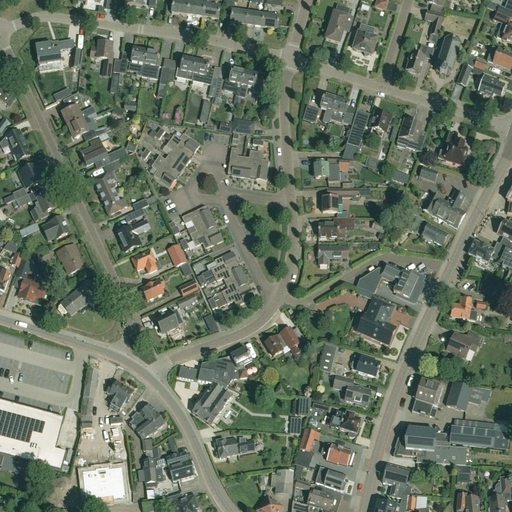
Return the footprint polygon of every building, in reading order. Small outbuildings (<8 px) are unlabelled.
[(143,0),(126,0),(125,6),(142,8),(143,0)] [(173,0),(173,2),(171,15),(186,17),(188,4),(189,4),(189,0),(173,0)] [(204,6),(202,19),(218,21),(219,8),(211,7),(211,0),(204,0),(204,6)] [(237,0),(226,0),(227,3),(225,17),(231,18),(232,12),(234,12),(234,4),(237,5),(237,0)] [(377,0),(374,9),(385,13),(388,3),(378,0),(377,0)] [(427,0),(426,5),(437,7),(443,9),(445,0),(427,0)] [(495,15),(511,21),(511,17),(511,12),(488,3),(485,10),(496,14),(495,15)] [(204,6),(189,4),(188,4),(186,17),(202,19),(204,6)] [(325,41),(338,45),(343,32),(348,33),(352,20),(347,18),(349,10),(343,8),(340,16),(334,14),(325,41)] [(246,27),(248,14),(234,12),(232,12),(231,18),(230,25),(246,27)] [(437,38),(443,17),(426,13),(424,22),(432,24),(429,36),(430,36),(428,42),(436,44),(437,38)] [(263,16),(248,14),(246,27),(261,29),(263,16)] [(511,21),(495,15),(493,21),(502,25),(499,32),(504,34),(501,41),(511,45),(511,27),(508,26),(511,21)] [(263,16),(261,29),(277,32),(279,18),(263,16)] [(369,57),(369,56),(370,57),(375,41),(365,38),(367,31),(361,29),(359,35),(358,35),(353,51),(364,54),(363,55),(363,56),(364,56),(364,57),(364,58),(365,58),(366,58),(367,58),(368,58),(369,57)] [(443,46),(442,47),(443,47),(442,51),(441,51),(441,52),(440,56),(439,56),(439,57),(440,57),(438,62),(438,61),(437,62),(438,63),(437,67),(436,67),(436,68),(437,68),(436,73),(439,74),(439,75),(445,77),(446,76),(449,77),(451,72),(452,73),(452,72),(453,67),(454,67),(453,67),(455,62),(456,62),(455,61),(456,57),(457,57),(457,56),(458,52),(459,52),(459,51),(458,51),(460,47),(460,46),(460,45),(459,45),(457,41),(458,40),(457,39),(456,40),(451,38),(450,38),(450,39),(448,40),(445,41),(445,40),(444,41),(445,42),(443,46)] [(62,65),(60,52),(74,50),(73,42),(36,48),(39,68),(62,65)] [(103,72),(103,75),(111,76),(111,73),(111,69),(113,55),(111,55),(112,46),(99,44),(98,50),(92,49),(91,59),(97,60),(97,61),(105,62),(104,68),(103,72)] [(409,63),(405,73),(414,76),(415,74),(419,76),(424,59),(427,49),(421,47),(418,57),(410,54),(407,62),(409,63)] [(487,63),(510,72),(511,66),(511,56),(498,51),(492,49),(487,63)] [(80,71),(83,53),(73,51),(70,70),(80,71)] [(144,66),(146,53),(133,51),(131,64),(137,65),(136,78),(142,79),(144,66)] [(159,55),(146,53),(144,66),(142,79),(157,81),(159,69),(157,68),(159,55)] [(191,83),(195,62),(182,59),(181,67),(178,66),(176,79),(191,83)] [(113,74),(119,75),(121,62),(114,61),(113,74)] [(127,63),(121,62),(119,75),(126,76),(127,63)] [(195,62),(191,83),(210,87),(208,97),(214,99),(217,81),(217,80),(212,79),(214,72),(207,71),(208,64),(195,62)] [(485,65),(475,62),(473,68),(483,72),(485,65)] [(468,81),(472,70),(464,67),(460,78),(468,81)] [(167,83),(169,70),(162,69),(159,86),(166,87),(167,83)] [(474,69),(472,74),(480,77),(482,72),(474,69)] [(169,70),(167,83),(173,84),(175,71),(169,70)] [(241,87),(244,73),(232,70),(231,75),(227,74),(224,88),(233,90),(232,94),(236,98),(239,99),(241,87)] [(241,87),(239,99),(244,100),(248,88),(253,90),(252,93),(257,94),(254,106),(260,108),(263,94),(260,93),(263,81),(256,79),(257,76),(244,73),(241,87)] [(499,99),(504,87),(497,84),(498,82),(490,79),(490,81),(484,78),(478,93),(492,98),(493,96),(499,99)] [(217,81),(214,99),(212,107),(216,108),(218,100),(219,100),(223,82),(217,81)] [(0,92),(0,101),(5,105),(9,99),(0,92)] [(78,95),(63,102),(66,108),(81,101),(78,95)] [(330,119),(336,100),(324,96),(320,109),(328,111),(326,117),(330,119)] [(336,100),(330,119),(330,121),(335,123),(338,115),(345,117),(349,104),(336,100)] [(135,113),(136,106),(125,105),(124,111),(135,113)] [(68,128),(95,115),(93,110),(85,114),(87,118),(82,121),(76,108),(62,115),(63,117),(62,118),(64,122),(65,121),(68,128)] [(315,124),(319,111),(313,109),(309,122),(315,124)] [(358,150),(368,116),(357,113),(347,146),(358,150)] [(371,136),(381,140),(383,133),(385,134),(389,123),(390,124),(392,117),(386,116),(386,117),(375,114),(371,129),(373,130),(371,136)] [(97,119),(95,115),(68,128),(74,140),(88,134),(85,127),(90,124),(90,122),(97,119)] [(233,134),(245,136),(247,122),(233,120),(232,134),(233,134)] [(422,126),(405,121),(397,145),(406,147),(406,149),(421,153),(425,140),(418,138),(422,126)] [(96,138),(108,133),(106,128),(93,132),(96,138)] [(154,138),(157,135),(152,131),(149,136),(154,139),(154,138)] [(18,163),(30,157),(19,132),(7,138),(0,145),(0,146),(2,151),(8,148),(12,157),(14,155),(18,163)] [(99,141),(100,144),(109,140),(106,134),(98,138),(99,141)] [(450,144),(452,136),(445,134),(441,148),(447,150),(446,154),(440,152),(437,159),(444,162),(463,168),(466,158),(467,159),(469,153),(467,153),(468,151),(463,149),(464,145),(463,144),(463,145),(455,143),(455,146),(450,144)] [(170,143),(191,158),(193,155),(194,155),(199,148),(183,136),(179,141),(174,137),(172,139),(170,142),(170,143)] [(100,144),(99,141),(90,145),(92,149),(80,154),(82,159),(83,161),(86,168),(99,161),(103,169),(118,162),(118,161),(127,157),(127,156),(124,150),(107,158),(100,144)] [(191,158),(170,143),(166,148),(172,152),(168,157),(184,169),(185,167),(189,160),(191,158)] [(128,152),(134,154),(137,146),(131,144),(128,152)] [(240,179),(244,159),(237,158),(238,151),(231,150),(227,176),(231,176),(231,177),(239,179),(240,179)] [(244,159),(240,179),(241,179),(249,179),(253,179),(257,154),(250,153),(249,160),(244,159)] [(257,154),(253,179),(256,180),(256,181),(265,183),(268,163),(262,162),(263,155),(257,154)] [(184,169),(168,157),(165,162),(159,157),(155,163),(176,178),(178,175),(179,176),(184,169)] [(353,162),(339,161),(338,168),(339,168),(339,169),(349,170),(349,169),(352,169),(359,175),(361,167),(353,162)] [(118,162),(103,169),(106,176),(93,182),(101,199),(114,193),(110,183),(114,181),(111,174),(121,170),(118,162)] [(176,178),(155,163),(151,168),(157,173),(153,178),(170,189),(175,181),(174,181),(176,178)] [(405,165),(399,175),(408,180),(414,169),(405,165)] [(35,166),(18,174),(25,190),(43,182),(35,166)] [(339,173),(336,173),(336,166),(328,167),(328,166),(314,166),(314,173),(313,173),(313,178),(315,178),(315,180),(327,179),(328,184),(340,183),(339,173)] [(437,174),(423,169),(420,178),(434,183),(437,174)] [(6,206),(16,201),(27,196),(24,189),(13,195),(13,196),(4,201),(6,206)] [(322,199),(322,208),(321,208),(321,212),(322,212),(322,214),(337,214),(337,207),(341,207),(342,200),(351,200),(351,204),(358,203),(358,200),(359,200),(359,198),(369,198),(369,191),(359,191),(327,191),(327,199),(322,199)] [(456,230),(465,215),(458,210),(461,203),(462,203),(464,200),(464,199),(464,197),(455,192),(450,201),(449,200),(446,204),(431,195),(422,211),(456,230)] [(119,203),(114,193),(101,199),(108,217),(122,211),(122,210),(127,208),(123,201),(119,203)] [(55,209),(48,194),(36,199),(38,203),(34,205),(36,209),(33,210),(33,212),(29,213),(34,224),(48,218),(46,213),(55,209)] [(31,204),(27,196),(16,201),(19,209),(31,204)] [(135,213),(144,209),(157,203),(155,197),(146,201),(145,201),(132,206),(135,213)] [(194,228),(212,219),(211,218),(207,211),(205,208),(182,219),(185,226),(191,223),(194,228)] [(144,209),(135,213),(124,218),(127,224),(147,215),(144,209)] [(415,233),(421,222),(413,217),(407,229),(415,233)] [(61,219),(47,225),(52,234),(54,233),(57,240),(69,235),(61,219)] [(212,219),(194,228),(196,233),(190,236),(193,243),(216,231),(215,228),(212,220),(212,219)] [(318,240),(338,240),(338,229),(345,229),(353,229),(353,220),(333,220),(333,226),(318,227),(318,240)] [(130,229),(117,235),(123,247),(125,246),(128,253),(141,247),(136,237),(150,231),(146,222),(130,229)] [(386,227),(375,222),(371,230),(383,235),(386,227)] [(511,227),(504,223),(501,229),(499,229),(497,232),(498,234),(497,235),(503,239),(499,246),(511,251),(511,227)] [(22,239),(39,231),(36,225),(19,233),(22,239)] [(441,248),(447,236),(428,226),(421,237),(423,238),(422,241),(429,244),(430,242),(441,248)] [(218,234),(216,231),(193,243),(195,249),(202,245),(205,251),(223,242),(219,234),(218,234)] [(497,262),(504,265),(503,268),(511,272),(511,251),(496,244),(493,252),(474,243),(469,255),(470,257),(487,265),(490,259),(497,262)] [(74,246),(57,254),(60,263),(61,262),(68,276),(83,269),(77,254),(77,253),(74,246)] [(167,251),(175,269),(186,264),(178,246),(167,251)] [(318,260),(319,260),(319,267),(327,267),(327,260),(340,260),(341,249),(318,249),(318,260)] [(150,252),(132,261),(137,272),(146,268),(149,275),(157,271),(154,265),(156,263),(152,255),(150,252)] [(38,265),(51,259),(48,253),(36,258),(38,265)] [(18,269),(22,257),(15,254),(11,267),(18,269)] [(202,277),(204,282),(209,279),(213,277),(237,266),(236,263),(237,262),(233,254),(219,260),(214,262),(217,268),(211,271),(208,272),(201,276),(202,277)] [(27,277),(31,266),(22,263),(18,274),(27,277)] [(393,283),(397,285),(393,294),(408,301),(409,298),(415,301),(422,283),(424,279),(411,273),(409,277),(385,265),(382,272),(378,270),(366,278),(367,280),(362,283),(359,282),(356,289),(357,289),(372,295),(373,296),(381,279),(393,284),(393,283)] [(238,269),(237,266),(213,277),(216,283),(223,280),(225,285),(243,277),(243,276),(239,269),(238,269)] [(0,292),(4,293),(7,283),(11,275),(0,270),(0,292)] [(243,277),(225,285),(228,291),(221,294),(224,300),(248,289),(246,286),(247,286),(244,278),(243,277)] [(18,299),(27,302),(29,297),(40,302),(45,289),(24,281),(20,294),(18,299)] [(147,303),(164,295),(161,289),(164,287),(162,281),(158,283),(141,290),(144,296),(143,297),(145,301),(146,301),(147,303)] [(87,282),(80,287),(82,289),(61,306),(61,307),(58,309),(58,311),(62,316),(65,316),(67,314),(70,318),(92,300),(89,297),(95,292),(87,282)] [(482,294),(490,296),(493,285),(483,282),(481,290),(483,291),(482,294)] [(197,290),(193,283),(179,289),(183,297),(197,290)] [(248,289),(224,300),(227,306),(234,303),(236,309),(254,300),(250,291),(249,292),(248,289)] [(372,295),(357,289),(355,295),(370,301),(372,295)] [(180,311),(197,302),(194,296),(176,304),(180,311)] [(367,317),(360,335),(387,347),(395,329),(384,324),(387,318),(389,319),(393,309),(373,300),(369,310),(371,311),(368,318),(367,317)] [(476,314),(469,313),(471,303),(460,301),(459,308),(453,307),(451,319),(468,321),(475,322),(476,314)] [(476,310),(485,311),(486,304),(477,302),(476,310)] [(155,321),(158,328),(158,329),(157,329),(160,334),(161,334),(162,335),(168,332),(168,333),(177,329),(177,327),(182,325),(176,312),(171,315),(170,314),(155,321)] [(212,334),(218,331),(215,326),(209,329),(212,334)] [(274,339),(264,345),(273,358),(282,352),(281,351),(287,347),(294,357),(299,353),(295,347),(299,345),(289,329),(280,335),(274,339)] [(454,335),(446,352),(465,361),(469,351),(475,354),(482,338),(469,333),(465,340),(454,335)] [(330,375),(336,349),(325,346),(318,372),(330,375)] [(213,386),(221,392),(222,393),(231,382),(231,381),(246,379),(245,371),(242,372),(241,368),(251,363),(245,350),(226,360),(202,365),(200,373),(181,369),(179,379),(213,386)] [(356,374),(375,380),(379,366),(360,360),(354,358),(350,370),(352,370),(351,372),(356,374)] [(88,399),(100,402),(106,377),(94,375),(88,399)] [(367,408),(370,393),(349,388),(351,381),(336,377),(333,390),(347,394),(345,403),(355,405),(355,408),(365,410),(366,408),(367,408)] [(434,420),(436,412),(431,411),(432,407),(436,408),(442,389),(421,382),(411,414),(420,416),(419,417),(424,418),(429,419),(429,418),(434,420)] [(114,412),(125,388),(117,383),(113,389),(111,387),(106,395),(109,396),(114,399),(109,407),(110,408),(109,410),(114,412)] [(452,385),(445,408),(465,413),(472,390),(452,385)] [(221,392),(213,386),(192,414),(201,421),(221,392)] [(134,393),(125,388),(114,412),(118,415),(124,405),(126,406),(134,393)] [(221,392),(201,421),(210,427),(230,399),(222,393),(221,392)] [(299,400),(298,417),(307,417),(311,400),(299,400)] [(0,456),(29,465),(38,467),(61,473),(66,454),(56,451),(64,420),(0,402),(0,456)] [(312,409),(328,414),(330,407),(314,402),(312,409)] [(133,422),(129,425),(129,427),(133,433),(135,432),(142,442),(152,435),(153,436),(157,433),(156,432),(158,430),(160,430),(162,429),(162,427),(164,426),(156,416),(150,408),(138,417),(137,415),(131,420),(133,422)] [(333,414),(329,427),(339,430),(339,431),(356,437),(359,426),(361,427),(363,423),(361,422),(361,421),(353,418),(353,417),(346,415),(346,416),(344,415),(343,416),(337,414),(336,415),(333,414)] [(453,429),(508,436),(509,427),(454,421),(453,429)] [(118,428),(110,429),(111,440),(119,439),(118,429),(118,428)] [(125,428),(118,429),(119,439),(119,440),(126,439),(125,428)] [(110,429),(103,430),(104,441),(111,440),(110,429)] [(508,436),(453,429),(451,429),(449,446),(492,451),(493,443),(497,443),(496,452),(504,453),(505,444),(507,445),(508,436)] [(103,430),(95,431),(97,441),(104,441),(103,430)] [(88,431),(80,431),(81,442),(89,442),(88,431)] [(95,431),(88,431),(89,442),(97,441),(95,431)] [(297,458),(311,462),(313,455),(310,454),(314,441),(317,442),(319,435),(305,431),(297,458)] [(416,465),(465,468),(466,450),(434,448),(435,433),(408,431),(404,442),(401,441),(396,457),(397,457),(416,459),(416,465)] [(237,451),(235,440),(224,442),(224,441),(216,443),(219,460),(228,459),(227,458),(238,456),(237,451)] [(239,454),(255,452),(253,443),(245,444),(245,440),(239,440),(239,454)] [(146,462),(153,461),(151,441),(142,442),(143,453),(145,453),(146,462)] [(327,463),(337,466),(337,465),(346,468),(346,466),(349,467),(353,453),(342,450),(332,447),(328,446),(327,448),(323,447),(321,455),(328,457),(327,463)] [(153,461),(146,462),(142,462),(143,472),(161,470),(168,468),(187,463),(189,462),(187,463),(185,455),(160,462),(159,459),(153,461)] [(0,467),(26,475),(29,465),(0,456),(0,467)] [(308,470),(311,462),(297,458),(294,466),(308,470)] [(187,463),(168,468),(172,484),(193,478),(189,462),(187,463)] [(387,467),(382,485),(392,487),(391,493),(398,495),(399,489),(404,491),(409,473),(387,467)] [(125,468),(85,473),(88,504),(128,500),(125,468)] [(143,472),(144,483),(144,486),(163,484),(161,470),(143,472)] [(323,487),(340,493),(345,477),(328,472),(322,470),(318,482),(324,485),(323,487)] [(47,475),(38,472),(39,484),(44,485),(47,475)] [(291,497),(293,474),(277,473),(276,477),(271,477),(270,489),(275,489),(275,496),(291,497)] [(47,475),(44,485),(51,487),(54,477),(47,475)] [(54,477),(51,487),(58,489),(61,479),(54,477)] [(503,511),(504,508),(502,497),(509,496),(508,483),(508,478),(499,479),(501,499),(492,500),(488,500),(489,511),(503,511)] [(61,479),(58,489),(65,492),(68,481),(61,479)] [(294,489),(309,493),(311,486),(299,483),(297,482),(294,489)] [(187,494),(198,491),(196,485),(186,488),(187,494)] [(328,511),(330,506),(332,506),(334,501),(332,500),(332,498),(311,491),(307,505),(328,511)] [(478,511),(477,499),(466,501),(467,493),(458,492),(458,496),(456,511),(478,511)] [(181,495),(166,500),(169,511),(173,511),(174,511),(195,511),(194,507),(196,507),(193,499),(183,502),(181,495)] [(278,511),(281,509),(267,499),(257,511),(278,511)] [(407,499),(406,511),(405,511),(414,511),(416,500),(407,499)] [(416,499),(416,500),(414,511),(420,511),(426,511),(427,500),(416,499)] [(56,511),(55,501),(47,502),(48,511),(56,511)] [(48,511),(47,502),(40,503),(41,511),(48,511)] [(323,511),(292,503),(291,511),(323,511)]
